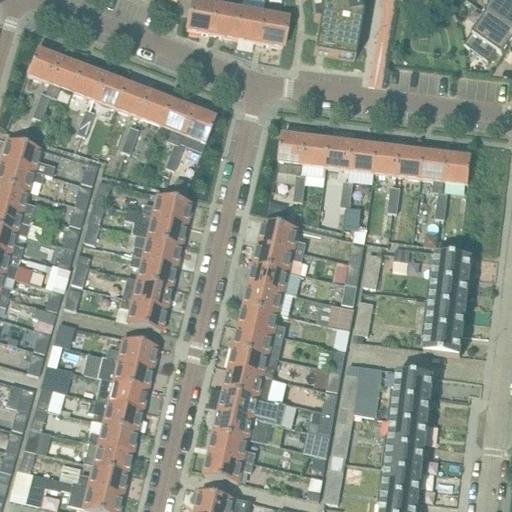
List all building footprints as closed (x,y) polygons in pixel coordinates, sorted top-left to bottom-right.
[(217,0),(216,8),(210,38),(234,42),(239,12),(229,11),(231,1),(226,0),(217,0)] [(316,0),(318,13),(312,14),(313,22),(312,22),(312,24),(318,25),(313,57),(353,64),(359,30),(361,17),(360,6),(353,7),(351,0),(316,0)] [(511,34),(511,0),(497,0),(487,16),(511,34)] [(216,8),(191,4),(186,33),(210,38),(216,8)] [(263,17),(239,12),(234,42),(257,46),(263,17)] [(502,59),(511,46),(511,34),(487,16),(463,48),(488,66),(497,55),(502,58),(501,59),(502,59)] [(257,46),(282,51),(287,21),(263,17),(257,46)] [(36,52),(26,78),(49,87),(59,61),(36,52)] [(49,87),(45,98),(49,100),(55,102),(60,91),(71,95),(81,69),(59,61),(49,87)] [(81,69),(71,95),(93,104),(103,78),(81,69)] [(103,78),(93,104),(115,112),(125,86),(103,78)] [(125,86),(115,112),(138,121),(148,95),(125,86)] [(148,95),(138,121),(160,129),(170,103),(148,95)] [(49,100),(45,98),(40,97),(36,108),(44,112),(49,100)] [(160,129),(156,140),(174,147),(178,149),(192,111),(170,103),(160,129)] [(36,108),(31,120),(36,122),(38,122),(40,123),(44,112),(36,108)] [(192,111),(178,149),(182,151),(201,157),(205,146),(215,120),(192,111)] [(85,114),(80,125),(89,129),(93,117),(85,114)] [(84,140),(89,129),(80,125),(76,137),(84,140)] [(129,130),(124,142),(134,145),(138,133),(129,130)] [(302,168),(303,168),(306,140),(282,137),(278,165),(280,165),(278,175),(301,178),(302,168)] [(306,140),(303,168),(326,171),(329,143),(306,140)] [(134,145),(124,142),(120,154),(129,157),(134,145)] [(7,143),(1,163),(44,176),(49,177),(52,167),(37,163),(40,153),(7,143)] [(329,143),(326,171),(350,174),(353,146),(329,143)] [(353,146),(350,174),(373,176),(376,148),(353,146)] [(173,147),(169,159),(178,162),(182,151),(178,149),(174,147),(173,147)] [(376,148),(373,176),(396,179),(400,151),(376,148)] [(400,151),(396,179),(420,182),(423,154),(400,151)] [(423,154),(420,182),(434,184),(432,198),(438,198),(442,199),(442,197),(444,185),(447,157),(423,154)] [(447,157),(444,185),(468,188),(471,160),(447,157)] [(174,174),(178,162),(169,159),(164,171),(174,174)] [(1,163),(0,165),(0,185),(28,194),(31,182),(41,185),(44,176),(1,163)] [(85,167),(80,186),(91,189),(97,170),(94,169),(85,167)] [(296,179),(294,192),(303,193),(305,180),(296,179)] [(178,184),(174,193),(185,197),(188,188),(178,184)] [(0,185),(0,208),(32,218),(35,208),(24,205),(28,194),(0,185)] [(105,208),(110,188),(98,185),(93,204),(105,208)] [(343,185),(342,197),(351,198),(352,186),(343,185)] [(79,190),(73,209),(85,212),(90,193),(79,190)] [(390,191),(389,203),(398,204),(399,192),(390,191)] [(303,193),(294,192),(293,204),(298,205),(302,205),(303,193)] [(349,211),(351,198),(342,197),(340,210),(349,211)] [(442,199),(438,198),(436,209),(445,210),(447,198),(442,197),(442,199)] [(143,208),(141,218),(185,228),(190,206),(157,198),(154,211),(143,208)] [(396,217),(398,204),(389,203),(387,216),(396,217)] [(99,229),(104,210),(92,207),(87,226),(99,229)] [(0,208),(0,230),(15,235),(19,224),(29,227),(32,218),(0,208)] [(68,228),(80,231),(85,212),(73,209),(68,228)] [(444,223),(445,210),(436,209),(435,221),(444,223)] [(358,234),(359,229),(361,213),(349,211),(347,211),(344,232),(355,234),(358,234)] [(284,213),(283,222),(296,225),(297,216),(297,215),(284,213)] [(125,214),(123,223),(133,226),(130,237),(136,239),(147,241),(180,249),(185,228),(141,218),(125,214)] [(264,224),(259,245),(303,256),(305,246),(295,244),(298,232),(264,224)] [(82,245),(93,249),(99,229),(87,226),(82,245)] [(0,230),(0,253),(20,259),(22,250),(12,247),(15,235),(0,230)] [(67,231),(62,251),(73,254),(79,235),(67,231)] [(133,251),(131,260),(175,270),(180,249),(147,241),(136,239),(133,251)] [(259,245),(254,266),(288,274),(290,263),(301,265),(303,256),(259,245)] [(364,250),(352,248),(348,267),(360,269),(364,250)] [(68,274),(73,254),(61,251),(56,270),(68,274)] [(0,253),(0,276),(3,277),(14,280),(20,259),(0,253)] [(469,277),(471,261),(436,257),(434,273),(469,277)] [(78,258),(75,268),(87,271),(89,262),(78,258)] [(381,260),(368,258),(366,269),(379,271),(381,260)] [(131,260),(129,270),(139,272),(137,284),(170,292),(175,270),(131,260)] [(254,266),(249,288),(283,295),(295,298),(300,277),(299,277),(288,274),(254,266)] [(348,267),(345,287),(357,289),(360,269),(348,267)] [(81,290),(87,271),(75,268),(70,287),(81,290)] [(377,282),(379,271),(366,269),(364,279),(377,282)] [(52,276),(48,290),(62,294),(67,275),(59,273),(57,277),(52,276)] [(432,289),(467,294),(469,277),(434,273),(432,289)] [(0,276),(0,298),(7,301),(10,292),(14,280),(3,277),(0,276)] [(375,292),(377,283),(377,282),(364,279),(362,290),(375,292)] [(126,281),(121,302),(165,313),(170,292),(137,284),(126,281)] [(249,288),(244,309),(278,317),(288,319),(293,298),(283,295),(249,288)] [(345,288),(341,308),(353,309),(356,290),(345,288)] [(432,289),(430,305),(465,310),(467,294),(432,289)] [(63,311),(75,314),(78,303),(80,295),(68,292),(63,311)] [(50,293),(44,312),(56,315),(61,296),(50,293)] [(121,302),(119,312),(129,314),(126,326),(160,334),(165,313),(121,302)] [(349,333),(352,312),(320,304),(316,326),(326,328),(333,330),(349,333)] [(373,308),(360,305),(358,316),(371,318),(373,308)] [(430,305),(428,321),(463,326),(465,310),(430,305)] [(35,309),(32,322),(38,323),(35,332),(50,336),(56,315),(44,312),(35,309)] [(244,309),(239,330),(283,340),(285,331),(275,328),(278,317),(244,309)] [(369,329),(371,318),(358,316),(356,326),(369,329)] [(463,326),(428,321),(426,337),(461,342),(463,326)] [(367,339),(369,331),(369,329),(356,326),(354,337),(367,339)] [(53,349),(61,351),(69,353),(75,331),(59,327),(53,349)] [(239,330),(234,351),(268,359),(278,361),(283,340),(239,330)] [(44,357),(49,338),(38,335),(32,354),(44,357)] [(426,337),(424,354),(459,358),(461,342),(426,337)] [(107,352),(105,361),(151,372),(156,350),(122,342),(119,354),(107,352)] [(52,349),(50,358),(47,370),(55,372),(58,360),(61,351),(53,349),(52,349)] [(234,351),(229,372),(273,382),(275,373),(278,361),(268,359),(234,351)] [(333,354),(329,374),(341,376),(345,356),(333,354)] [(26,376),(38,380),(43,360),(31,357),(26,376)] [(86,357),(81,378),(102,383),(112,385),(146,393),(151,372),(105,361),(86,357)] [(348,369),(347,378),(360,381),(358,391),(356,402),(354,413),(353,417),(373,420),(380,373),(348,369)] [(43,381),(41,390),(53,393),(65,396),(66,396),(71,375),(55,372),(47,370),(43,381)] [(229,372),(224,393),(268,403),(281,407),(286,387),(273,383),(273,382),(229,372)] [(338,395),(341,376),(329,374),(326,393),(338,395)] [(397,375),(394,400),(429,404),(432,380),(397,375)] [(360,381),(346,378),(345,389),(358,391),(360,381)] [(102,383),(97,404),(141,414),(146,393),(112,385),(102,383)] [(358,391),(345,389),(343,400),(356,402),(358,391)] [(28,414),(33,395),(22,391),(16,411),(28,414)] [(40,392),(35,411),(46,415),(52,395),(40,392)] [(224,393),(219,413),(253,421),(263,424),(273,426),(276,427),(281,428),(286,408),(281,407),(268,403),(224,393)] [(325,396),(322,415),(334,417),(337,398),(325,396)] [(356,402),(343,400),(341,410),(354,413),(356,402)] [(394,400),(392,424),(426,428),(426,425),(429,404),(394,400)] [(90,402),(87,415),(89,416),(99,418),(97,425),(105,427),(104,428),(136,435),(141,414),(97,404),(93,403),(90,402)] [(41,434),(46,415),(35,411),(29,431),(41,434)] [(10,432),(22,436),(27,416),(16,413),(10,432)] [(219,413),(214,434),(248,442),(258,445),(268,447),(273,426),(263,424),(253,421),(219,413)] [(322,415),(318,436),(330,439),(334,417),(322,415)] [(392,424),(389,448),(423,452),(426,428),(392,424)] [(338,426),(336,437),(349,439),(351,428),(338,426)] [(90,436),(88,446),(131,456),(136,435),(104,428),(102,439),(100,438),(90,436)] [(41,435),(37,434),(29,432),(23,453),(35,456),(41,435)] [(214,434),(209,456),(253,466),(255,457),(258,445),(248,442),(214,434)] [(308,434),(303,456),(310,457),(326,461),(329,439),(314,436),(308,434)] [(15,458),(21,439),(9,435),(4,455),(15,458)] [(336,437),(334,448),(347,450),(349,439),(336,437)] [(88,446),(83,467),(93,469),(126,477),(131,456),(88,446)] [(347,450),(334,448),(332,458),(345,461),(347,450)] [(389,448),(386,472),(420,476),(423,452),(389,448)] [(23,454),(17,473),(29,477),(34,457),(23,454)] [(4,455),(0,468),(0,474),(10,477),(15,458),(4,455)] [(209,456),(204,478),(237,486),(240,473),(251,476),(253,466),(209,456)] [(324,474),(325,462),(313,460),(311,472),(324,474)] [(62,468),(59,484),(61,484),(72,487),(78,488),(80,478),(81,472),(62,468)] [(80,478),(78,488),(121,498),(126,477),(93,469),(90,480),(80,478)] [(386,472),(383,496),(417,500),(420,476),(386,472)] [(11,495),(9,503),(25,507),(39,510),(44,491),(58,494),(58,493),(70,496),(67,509),(79,511),(80,511),(117,511),(121,498),(78,488),(72,487),(61,484),(59,484),(33,477),(29,477),(17,473),(11,495)] [(329,474),(327,484),(341,487),(342,476),(329,474)] [(327,484),(326,495),(339,497),(341,487),(327,484)] [(320,495),(308,492),(307,502),(318,504),(320,495)] [(194,496),(192,507),(196,510),(195,511),(250,511),(251,506),(234,502),(200,494),(200,495),(194,496)] [(339,497),(326,495),(324,506),(337,508),(339,497)] [(383,496),(380,511),(416,511),(417,500),(383,496)]
